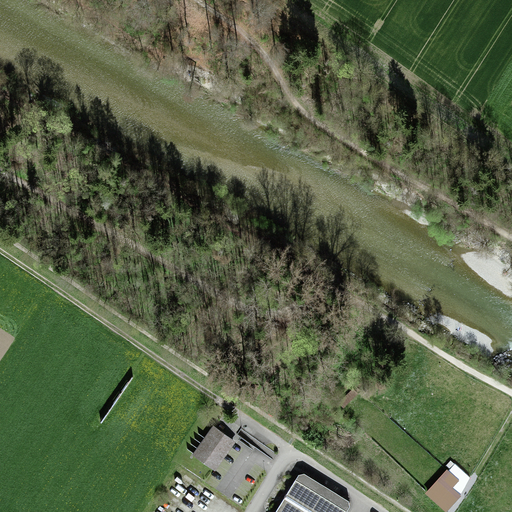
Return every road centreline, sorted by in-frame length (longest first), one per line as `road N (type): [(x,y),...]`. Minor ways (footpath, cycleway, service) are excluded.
road 1 (track): [(193,0),(263,52),(311,117),(511,236)]
road 2 (track): [(357,301),(332,293),(274,313),(251,307),(0,167)]
road 3 (track): [(0,250),(215,397)]
road 4 (track): [(511,391),(357,301)]
